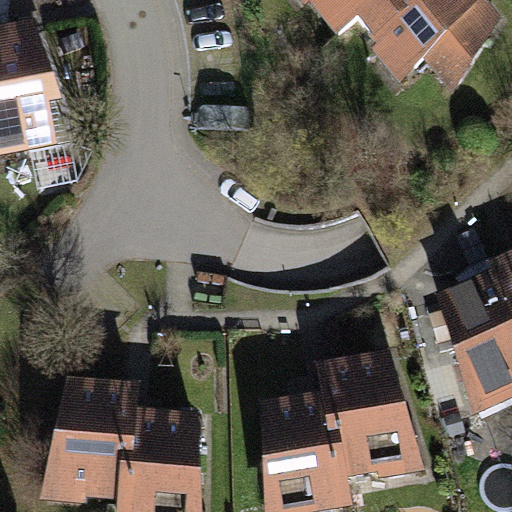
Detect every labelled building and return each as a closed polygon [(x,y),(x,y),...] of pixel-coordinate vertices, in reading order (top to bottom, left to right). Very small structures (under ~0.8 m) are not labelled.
[(10,0),(0,0),(0,26),(9,25),(10,0)] [(295,0),(299,5),(305,2),(331,35),(350,20),(376,0),(295,0)] [(486,0),(376,0),(350,20),(371,45),(365,51),(396,86),(420,59),(451,96),(501,17),(486,0)] [(0,156),(61,145),(52,104),(65,100),(36,20),(9,25),(0,26),(0,156)] [(511,251),(493,260),(498,271),(511,299),(511,251)] [(458,285),(431,295),(469,416),(511,399),(511,395),(510,393),(511,391),(511,299),(498,271),(493,260),(470,269),(456,278),(458,285)] [(320,363),(325,392),(343,479),(375,475),(376,481),(422,473),(383,353),(320,363)] [(134,384),(70,377),(42,501),(88,506),(90,499),(118,502),(131,407),(134,384)] [(325,392),(257,403),(261,511),(331,511),(350,508),(343,479),(325,392)] [(203,511),(198,415),(131,407),(118,502),(117,511),(203,511)]
